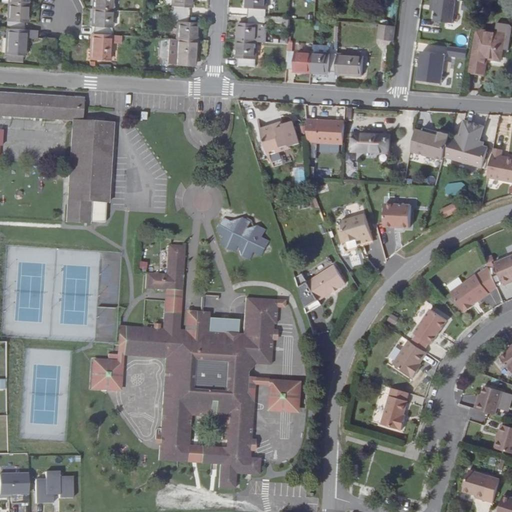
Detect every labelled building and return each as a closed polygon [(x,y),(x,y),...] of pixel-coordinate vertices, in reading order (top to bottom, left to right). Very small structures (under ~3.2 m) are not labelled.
[(91,0),(91,9),(112,10),(112,0),(91,0)] [(191,0),(171,0),(170,13),(188,14),(189,7),(191,7),(191,0)] [(252,0),(252,10),(253,10),(252,18),(270,19),(271,19),(271,0),(252,0)] [(453,22),(455,0),(430,0),(429,9),(434,9),(433,20),(453,22)] [(7,3),(6,28),(24,29),(25,22),(26,22),(27,5),(7,3)] [(110,35),(112,10),(91,9),(91,26),(93,26),(92,34),(110,35)] [(177,21),(176,39),(196,40),(197,22),(188,21),(188,14),(170,13),(170,21),(177,21)] [(244,25),(243,42),(262,43),(270,43),(270,26),(269,26),(270,19),(252,18),(252,25),(244,25)] [(377,24),(377,40),(394,40),(394,25),(377,24)] [(25,55),(25,38),(35,38),(36,30),(24,29),(6,28),(4,55),(6,55),(18,55),(25,55)] [(511,29),(504,29),(502,38),(480,35),(474,76),(488,78),(491,63),(504,65),(505,54),(511,55),(511,29)] [(118,42),(118,35),(110,35),(92,34),(91,34),(90,60),(109,61),(110,42),(118,42)] [(176,39),(167,38),(166,63),(174,64),(176,39)] [(176,39),(174,64),(193,65),(193,56),(195,56),(196,40),(176,39)] [(244,60),(243,68),(261,69),(262,43),(243,42),(242,60),(244,60)] [(442,81),(445,52),(420,49),(417,79),(442,81)] [(298,71),(298,72),(316,73),(318,54),(293,52),(292,70),(298,71)] [(334,73),(342,73),(343,55),(318,54),(316,73),(334,74),(334,73)] [(367,76),(368,57),(343,55),(342,73),(342,75),(367,76)] [(113,127),(82,124),(83,106),(83,101),(0,94),(0,118),(74,125),(69,226),(89,227),(89,223),(90,204),(106,205),(108,205),(113,127)] [(346,124),(320,123),(319,144),(344,145),(346,124)] [(283,131),(282,128),(266,132),(272,156),(304,147),(299,126),(283,131)] [(421,153),(447,159),(452,135),(443,134),(443,136),(436,134),(437,132),(425,130),(421,153)] [(400,136),(358,135),(358,151),(378,152),(377,154),(390,155),(390,152),(399,152),(400,136)] [(488,169),(494,149),(457,139),(452,159),(488,169)] [(498,151),(492,181),(511,184),(511,161),(506,160),(508,153),(498,151)] [(444,183),(446,195),(463,194),(462,181),(444,183)] [(89,223),(105,224),(106,205),(90,204),(89,223)] [(447,213),(451,220),(465,213),(461,206),(447,213)] [(415,229),(416,207),(391,207),(390,228),(400,228),(400,227),(406,227),(405,229),(415,229)] [(379,241),(371,217),(343,225),(350,244),(368,239),(370,244),(379,241)] [(252,232),(247,220),(225,226),(233,250),(244,247),(248,258),(271,250),(263,228),(252,232)] [(143,274),(142,290),(162,292),(179,293),(182,246),(166,244),(165,276),(143,274)] [(511,276),(511,252),(488,262),(497,285),(505,282),(504,280),(511,276)] [(483,293),(489,288),(481,267),(470,277),(469,276),(444,295),(459,314),(468,308),(468,306),(483,295),(483,293)] [(313,285),(307,275),(300,279),(317,337),(333,333),(322,303),(350,287),(339,270),(313,285)] [(179,293),(162,292),(161,297),(160,314),(178,315),(179,298),(179,293)] [(246,379),(246,372),(246,365),(269,366),(270,342),(271,331),(271,325),(275,325),(275,310),(276,301),(244,299),(242,339),(236,339),(232,338),(231,335),(205,334),(206,325),(206,318),(202,313),(193,312),(190,346),(186,346),(176,335),(176,332),(178,315),(160,314),(159,331),(157,331),(148,330),(122,328),(121,357),(163,360),(162,366),(158,437),(165,437),(165,447),(157,447),(156,462),(185,464),(186,448),(188,417),(225,420),(224,425),(220,427),(219,441),(224,442),(223,449),(200,448),(198,465),(217,466),(216,489),(233,490),(234,475),(257,476),(257,460),(249,460),(249,453),(250,441),(251,401),(245,401),(246,379)] [(283,310),(283,301),(276,301),(275,310),(283,310)] [(97,308),(96,331),(113,332),(114,308),(97,308)] [(411,337),(413,338),(408,346),(421,354),(426,346),(428,347),(444,322),(426,311),(411,337)] [(183,313),(182,332),(176,332),(176,335),(186,346),(190,346),(193,312),(183,313)] [(390,313),(386,321),(395,325),(398,317),(390,313)] [(236,339),(236,327),(230,327),(206,325),(205,334),(231,335),(232,338),(236,339)] [(114,356),(105,355),(104,361),(120,362),(121,357),(122,328),(116,328),(115,343),(114,356)] [(421,354),(408,346),(406,344),(393,365),(415,378),(420,370),(417,368),(420,363),(424,356),(421,354)] [(511,379),(511,378),(511,348),(508,353),(509,354),(505,359),(498,364),(511,379)] [(120,362),(104,361),(90,360),(88,391),(119,392),(120,362)] [(253,387),(253,380),(246,379),(245,401),(251,401),(253,387)] [(299,414),(300,382),(253,380),(253,387),(268,387),(267,412),(299,414)] [(405,402),(407,394),(390,390),(381,427),(402,431),(404,420),(402,420),(406,402),(405,402)] [(476,406),(474,414),(495,420),(502,396),(484,391),(482,400),(479,407),(476,406)] [(81,421),(70,424),(71,431),(82,428),(81,421)] [(360,435),(372,438),(370,444),(402,453),(405,440),(362,428),(360,435)] [(511,457),(511,432),(501,429),(494,453),(511,457)] [(165,447),(165,437),(158,437),(153,437),(152,446),(157,447),(165,447)] [(200,448),(186,448),(185,464),(198,465),(200,448)] [(74,489),(74,468),(56,468),(56,463),(42,463),(41,472),(37,472),(36,495),(50,495),(50,485),(59,485),(59,489),(74,489)] [(24,473),(0,472),(0,493),(25,493),(24,473)] [(478,498),(478,501),(495,505),(501,482),(470,474),(465,495),(478,498)] [(511,511),(511,499),(504,498),(499,511),(511,511)]
